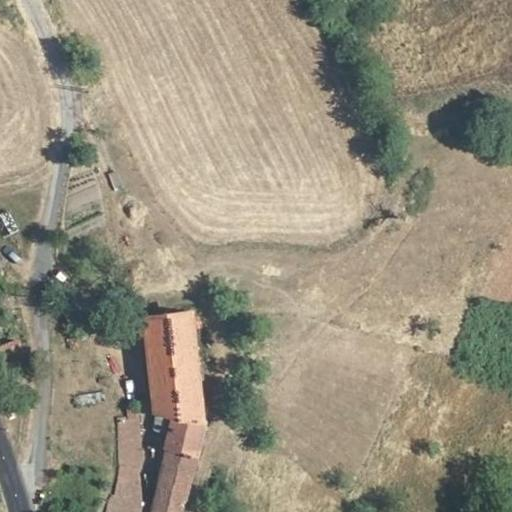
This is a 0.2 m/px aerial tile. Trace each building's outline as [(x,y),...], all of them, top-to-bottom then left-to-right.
[(199,331),(148,322),(157,412),(173,414),(170,449),(172,453),(154,511),(183,511),(207,425),(199,331)] [(19,389),(37,381),(20,340),(0,349),(19,389)] [(140,449),(141,411),(131,411),(130,419),(122,419),(119,469),(137,470),(140,449)] [(113,497),(141,503),(137,470),(119,469),(113,497)] [(109,511),(139,511),(141,503),(113,497),(109,511)]
